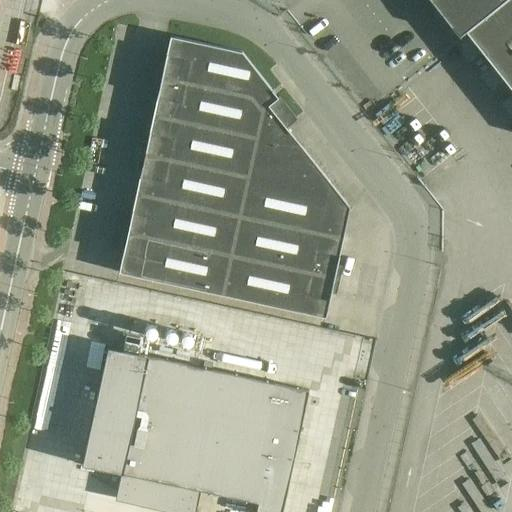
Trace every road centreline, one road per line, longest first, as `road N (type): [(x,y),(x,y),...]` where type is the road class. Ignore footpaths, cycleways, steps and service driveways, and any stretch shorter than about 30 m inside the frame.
road 1 (unclassified): [(165,0),(258,21),(273,32),(411,223),(416,251),(360,511)]
road 2 (unclassified): [(34,175),(62,58),(85,12),(142,0)]
road 3 (unclassified): [(0,335),(34,175)]
